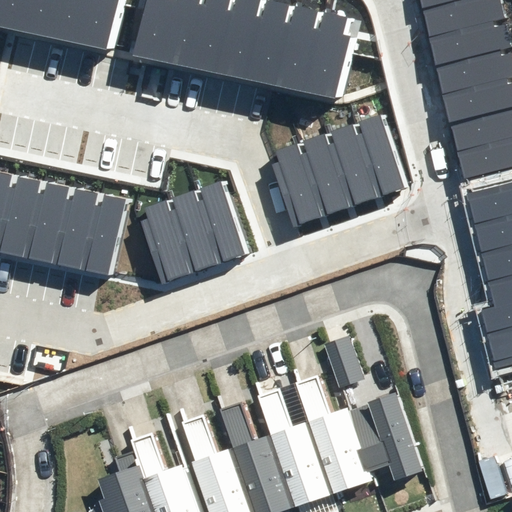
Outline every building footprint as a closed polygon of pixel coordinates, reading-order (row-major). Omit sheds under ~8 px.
[(7,0),(2,24),(31,30),(37,0),(7,0)] [(37,0),(31,30),(60,36),(67,0),(37,0)] [(67,0),(60,36),(89,42),(97,0),(67,0)] [(97,0),(89,42),(117,48),(127,0),(97,0)] [(156,0),(145,55),(174,61),(186,0),(156,0)] [(186,0),(174,61),(202,67),(216,0),(186,0)] [(216,0),(202,67),(231,73),(246,0),(216,0)] [(246,0),(231,73),(260,79),(276,0),(246,0)] [(276,0),(260,79),(288,85),(305,5),(281,0),(276,0)] [(501,0),(458,0),(429,8),(437,36),(506,18),(501,0)] [(288,85),(317,91),(334,11),(305,5),(288,85)] [(317,91),(346,97),(359,35),(352,33),(356,16),(334,11),(317,91)] [(511,39),(506,18),(437,36),(445,64),(511,46),(511,39)] [(511,46),(445,64),(452,93),(511,76),(511,46)] [(511,76),(452,93),(460,121),(511,107),(511,76)] [(511,107),(460,121),(467,150),(511,137),(511,107)] [(385,198),(412,188),(386,115),(359,125),(385,198)] [(358,208),(385,198),(359,125),(332,135),(358,208)] [(330,217),(358,208),(332,135),(304,144),(330,217)] [(511,137),(467,150),(475,178),(511,168),(511,137)] [(303,227),(330,217),(304,144),(282,152),(286,163),(280,165),(303,227)] [(0,250),(1,251),(18,174),(0,170),(0,250)] [(1,251),(30,257),(46,180),(18,174),(1,251)] [(30,257),(58,263),(75,186),(46,180),(30,257)] [(226,263),(254,253),(228,181),(200,191),(226,263)] [(511,185),(478,195),(485,223),(511,215),(511,185)] [(58,263),(87,269),(104,193),(75,186),(58,263)] [(198,273),(226,263),(200,191),(172,201),(198,273)] [(87,269),(115,276),(132,199),(104,193),(87,269)] [(170,283),(198,273),(172,201),(150,209),(153,218),(148,220),(170,283)] [(511,215),(485,223),(492,250),(511,245),(511,215)] [(511,245),(492,250),(500,278),(511,274),(511,245)] [(511,274),(500,278),(507,306),(511,304),(511,274)] [(511,304),(507,306),(490,311),(498,339),(511,335),(511,304)] [(511,335),(498,339),(505,366),(511,363),(511,335)] [(347,336),(326,345),(343,392),(365,384),(347,336)] [(336,499),(375,486),(371,476),(349,408),(338,412),(325,374),(297,384),(311,425),(336,499)] [(364,454),(371,476),(390,470),(395,487),(428,476),(399,391),(349,408),(364,454)] [(297,511),(336,499),(311,425),(295,430),(283,395),(260,403),(272,437),(297,511)] [(257,511),(295,511),(297,511),(272,437),(258,441),(246,406),(223,413),(236,450),(257,511)] [(210,511),(257,511),(236,450),(217,457),(204,420),(182,427),(195,467),(210,511)] [(134,455),(153,511),(210,511),(195,467),(167,476),(154,436),(136,443),(139,453),(134,455)] [(153,511),(134,455),(119,460),(123,474),(96,483),(105,511),(153,511)]
